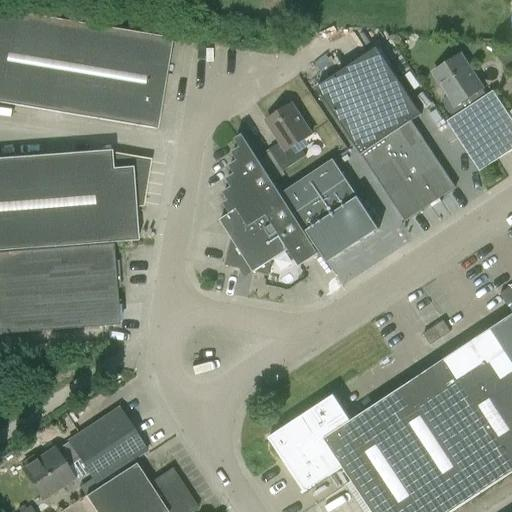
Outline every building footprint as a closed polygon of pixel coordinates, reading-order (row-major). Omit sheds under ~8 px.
[(171,39),(0,10),(0,102),(156,129),(171,39)] [(511,42),(495,53),(506,68),(511,64),(511,42)] [(455,187),(411,122),(421,115),(377,48),(317,88),(362,155),(406,221),(455,187)] [(461,55),(433,73),(448,96),(442,100),(453,118),(448,122),(480,171),(511,150),(511,120),(507,113),(493,92),(488,95),(484,89),(461,55)] [(267,121),(280,142),(269,149),(283,171),(307,156),(298,143),(312,134),(292,104),(267,121)] [(415,121),(426,136),(437,127),(426,112),(415,121)] [(271,261),(289,250),(299,266),(319,254),(282,194),(244,133),(237,138),(242,146),(234,151),(239,159),(230,164),(235,172),(227,177),(232,185),(224,190),(229,198),(224,201),(232,213),(221,220),(232,238),(226,265),(269,275),(271,261)] [(0,159),(0,250),(137,241),(135,205),(141,204),(148,161),(111,155),(111,151),(0,159)] [(282,194),(296,214),(318,247),(334,237),(344,252),(361,241),(363,244),(381,232),(332,160),(282,194)] [(0,334),(119,325),(113,245),(0,253),(0,334)] [(511,286),(500,294),(511,312),(511,315),(350,422),(333,396),(271,437),(306,492),(344,467),(372,511),(450,511),(511,472),(511,286)] [(74,478),(65,466),(79,457),(96,484),(147,451),(118,408),(68,441),(69,442),(55,450),(54,449),(22,470),(41,499),(74,478)] [(162,447),(135,464),(85,496),(95,511),(192,511),(198,508),(172,467),(174,466),(162,447)]
